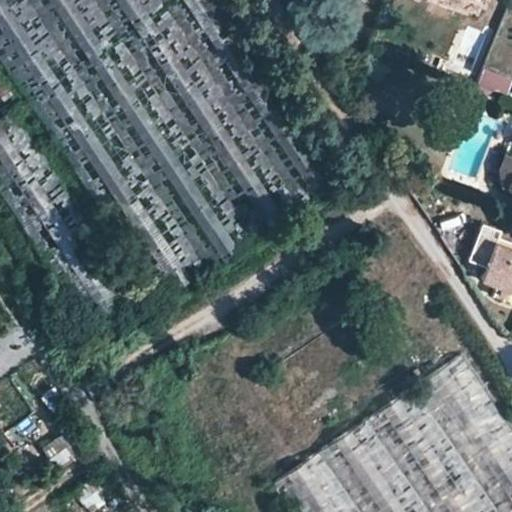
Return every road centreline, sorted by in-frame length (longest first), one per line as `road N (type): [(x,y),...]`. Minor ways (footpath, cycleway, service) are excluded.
road 1 (residential): [(511,366),(267,0)]
road 2 (unknown): [(94,398),(396,192)]
